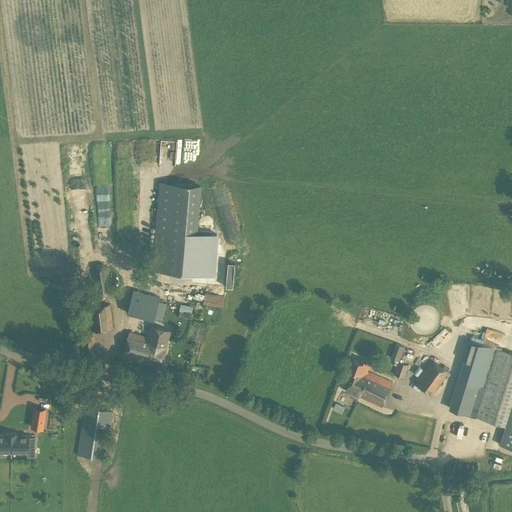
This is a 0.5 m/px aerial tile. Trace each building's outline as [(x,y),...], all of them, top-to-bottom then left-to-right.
[(199,184),(159,181),(152,268),(211,274),(215,234),(195,232),(199,184)] [(96,265),(92,270),(95,293),(101,297),(106,296),(111,290),(107,268),(102,264),(96,265)] [(72,276),(55,276),(56,287),(72,287),(72,276)] [(170,285),(167,296),(222,308),(224,296),(194,290),(170,285)] [(133,290),(126,313),(153,321),(153,318),(162,320),(167,304),(158,301),(159,298),(133,290)] [(95,294),(84,296),(86,307),(88,307),(90,332),(112,329),(109,304),(97,305),(96,295),(95,294)] [(180,309),(192,313),(195,306),(183,302),(180,309)] [(147,336),(145,346),(151,347),(152,344),(165,347),(167,339),(169,329),(150,324),(147,336)] [(128,331),(122,357),(160,367),(165,347),(152,344),(151,347),(145,346),(147,336),(128,331)] [(93,336),(81,336),(82,357),(94,357),(93,336)] [(401,360),(406,345),(399,342),(393,357),(401,360)] [(465,347),(461,355),(473,361),(477,353),(465,347)] [(472,405),(469,413),(475,415),(475,417),(506,426),(511,405),(511,353),(495,348),(478,407),(472,405)] [(351,372),(345,392),(381,408),(383,404),(391,388),(392,382),(367,371),(370,362),(356,358),(356,360),(352,359),(348,371),(351,372)] [(431,360),(414,384),(431,397),(449,372),(431,360)] [(398,363),(394,375),(404,378),(407,365),(398,363)] [(339,378),(340,372),(326,371),(325,380),(332,381),(332,378),(339,378)] [(69,392),(66,405),(85,408),(77,454),(104,459),(112,411),(95,408),(97,397),(69,392)] [(35,408),(32,427),(41,429),(44,409),(35,408)] [(511,448),(511,408),(501,446),(511,448)] [(0,451),(11,452),(11,434),(6,434),(6,435),(0,434),(0,451)] [(11,434),(11,452),(27,452),(27,454),(27,456),(34,456),(35,437),(28,437),(28,435),(16,434),(12,434),(11,434)]
